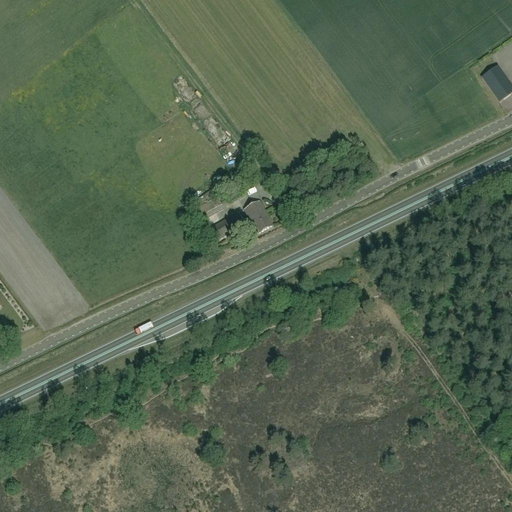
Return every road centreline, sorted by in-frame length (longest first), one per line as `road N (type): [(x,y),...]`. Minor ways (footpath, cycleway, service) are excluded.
road 1 (unclassified): [(0,367),(301,228),(511,119)]
road 2 (trunk): [(0,404),(511,158)]
